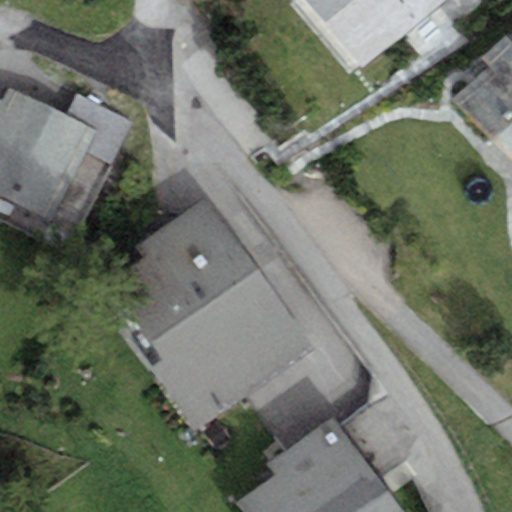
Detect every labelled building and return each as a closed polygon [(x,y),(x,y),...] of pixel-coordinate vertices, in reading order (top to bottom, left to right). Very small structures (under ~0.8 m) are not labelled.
[(301,0),(359,70),(446,0),(301,0)] [(511,42),(506,36),(483,56),(491,65),(454,99),(511,162),(511,42)] [(2,103),(0,102),(0,194),(73,229),(126,120),(76,96),(66,118),(8,91),(2,103)] [(142,258),(107,282),(162,358),(151,366),(197,430),(312,348),(204,197),(134,247),(142,258)] [(275,477),(238,503),(244,511),(400,511),(333,417),(266,465),(275,477)]
